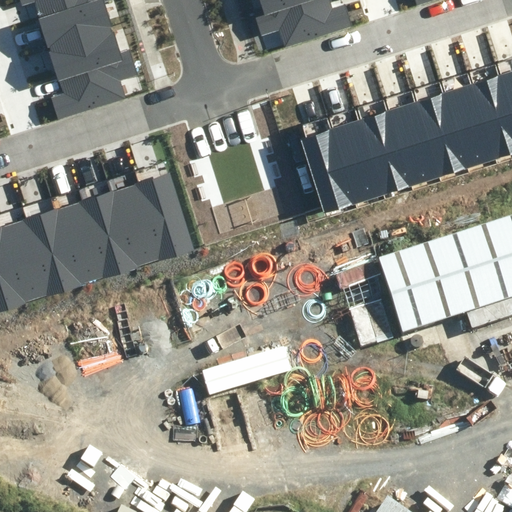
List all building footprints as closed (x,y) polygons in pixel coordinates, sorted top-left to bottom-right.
[(35,2),(40,19),(103,0),(19,0),(21,6),(35,2)] [(112,26),(104,0),(103,0),(40,19),(48,46),(112,26)] [(313,0),(264,16),(262,10),(254,13),(261,37),(278,32),(284,50),(352,28),(344,4),(332,8),(329,0),(313,0)] [(258,0),(262,10),(264,16),(313,0),(258,0)] [(121,54),(112,26),(48,46),(59,80),(123,60),(121,54)] [(129,51),(121,54),(123,60),(59,80),(63,93),(50,97),(58,120),(126,99),(120,81),(137,76),(129,51)] [(511,72),(500,77),(511,112),(511,72)] [(511,153),(511,112),(500,77),(473,85),(496,159),(511,153)] [(496,159),(473,85),(445,94),(468,168),(496,159)] [(468,168),(445,94),(416,103),(440,177),(468,168)] [(440,177),(416,103),(388,112),(412,185),(440,177)] [(412,185),(388,112),(361,120),(384,194),(412,185)] [(384,194),(361,120),(331,130),(354,204),(384,194)] [(354,204),(331,130),(300,140),(324,213),(354,204)] [(170,165),(142,174),(166,251),(194,243),(170,165)] [(142,174),(113,182),(137,260),(166,251),(142,174)] [(113,182),(84,191),(109,269),(137,260),(113,182)] [(84,191),(56,200),(80,278),(109,269),(84,191)] [(56,200),(27,209),(52,287),(80,278),(56,200)] [(511,204),(358,255),(382,330),(511,287),(511,204)] [(27,209),(0,217),(0,221),(23,296),(52,287),(27,209)] [(0,221),(0,302),(23,296),(0,221)] [(344,259),(308,270),(313,286),(349,275),(344,259)] [(350,279),(315,288),(319,303),(354,294),(350,279)] [(358,294),(326,303),(336,342),(369,333),(358,294)] [(304,360),(293,322),(274,327),(285,366),(304,360)] [(263,341),(180,366),(187,388),(269,363),(263,341)] [(416,511),(390,494),(378,511),(416,511)] [(511,511),(511,495),(502,511),(511,511)]
